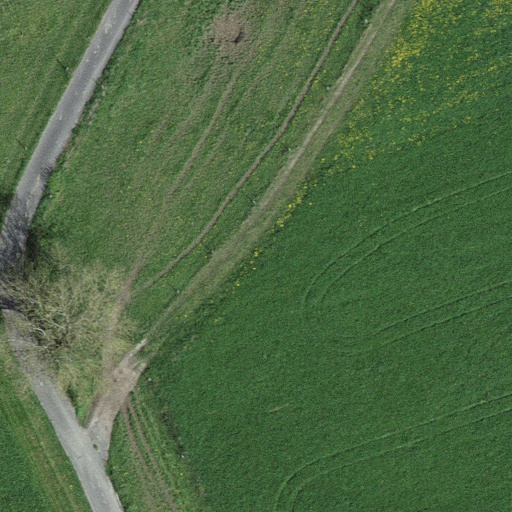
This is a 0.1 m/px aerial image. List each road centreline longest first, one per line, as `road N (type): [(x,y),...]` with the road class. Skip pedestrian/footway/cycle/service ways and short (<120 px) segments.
road 1 (track): [(104,511),(15,312),(17,207),(132,0)]
road 2 (track): [(78,459),(315,152),(389,0)]
